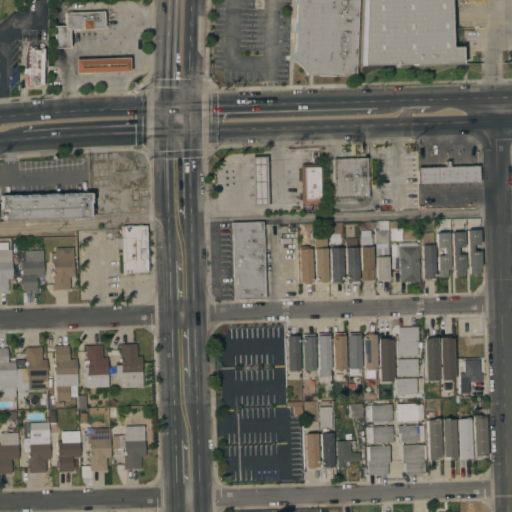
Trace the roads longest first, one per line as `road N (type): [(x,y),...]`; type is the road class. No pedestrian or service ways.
road 1 (residential): [(0,504),(506,488)]
road 2 (residential): [(0,319),(504,303)]
road 3 (tertiary): [(498,121),(506,511)]
road 4 (primary): [(178,131),(400,124)]
road 5 (primary): [(378,101),(186,106)]
road 6 (primary): [(165,106),(0,115)]
road 7 (primary): [(21,139),(178,131)]
